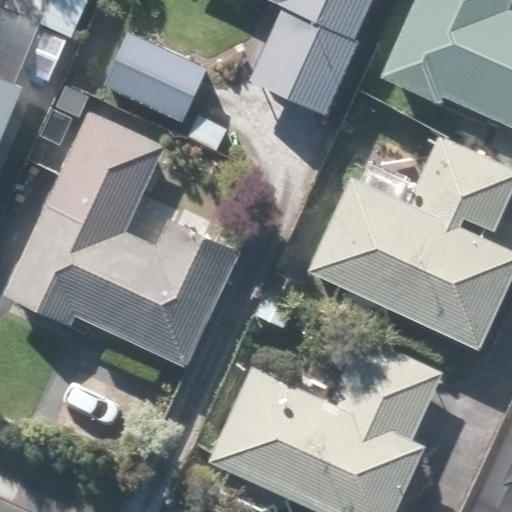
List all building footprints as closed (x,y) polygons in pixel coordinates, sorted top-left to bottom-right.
[(246,0),(273,12),(240,86),(314,118),(365,0),(246,0)] [(511,19),(498,12),(504,0),(411,0),(378,71),(371,85),(431,113),(434,107),(511,144),(511,19)] [(0,131),(45,32),(0,11),(0,131)] [(122,34),(97,89),(178,126),(203,72),(122,34)] [(126,237),(163,148),(80,114),(2,301),(180,375),(258,188),(202,164),(178,223),(163,217),(151,247),(126,237)] [(511,390),(511,368),(474,351),(511,269),(511,259),(486,248),(511,192),(511,179),(429,141),(397,210),(330,179),(198,464),(300,511),(387,511),(417,450),(472,476),(511,390)] [(511,511),(511,405),(459,511),(511,511)]
